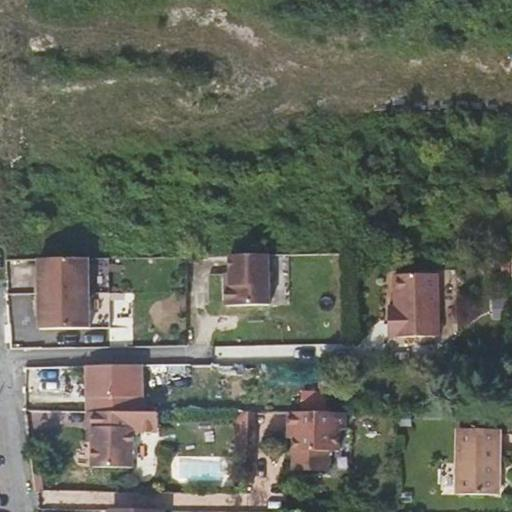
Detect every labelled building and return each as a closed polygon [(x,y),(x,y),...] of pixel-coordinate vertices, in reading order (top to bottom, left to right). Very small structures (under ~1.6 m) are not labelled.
[(274,303),(286,303),(286,294),(291,294),(290,253),(274,254),(274,303)] [(270,254),(230,255),(230,272),(230,284),(226,284),(227,305),(271,304),(270,254)] [(38,277),(39,294),(91,294),(91,258),(41,259),(42,277),(38,277)] [(439,336),(438,274),(394,275),(395,306),(389,306),(389,337),(439,336)] [(91,294),(39,294),(39,312),(42,312),(42,330),(92,329),(91,294)] [(134,395),(134,366),(91,367),(91,395),(134,395)] [(144,366),(134,366),(134,395),(145,395),(144,366)] [(134,395),(91,395),(91,411),(136,411),(145,411),(145,395),(134,395)] [(97,427),(97,435),(97,466),(137,466),(136,432),(136,411),(91,411),(91,427),(97,427)] [(145,411),(136,411),(136,432),(162,432),(162,411),(145,411)] [(248,415),(249,412),(241,412),(240,412),(240,427),(236,427),(236,451),(248,452),(248,415)] [(286,412),(286,428),(292,427),(292,437),(292,469),(326,470),(326,450),(338,450),(339,428),(344,428),(344,412),(333,412),(286,412)] [(248,452),(247,486),(255,486),(256,415),(248,415),(248,452)] [(496,492),(497,428),(458,429),(456,493),(496,492)]
